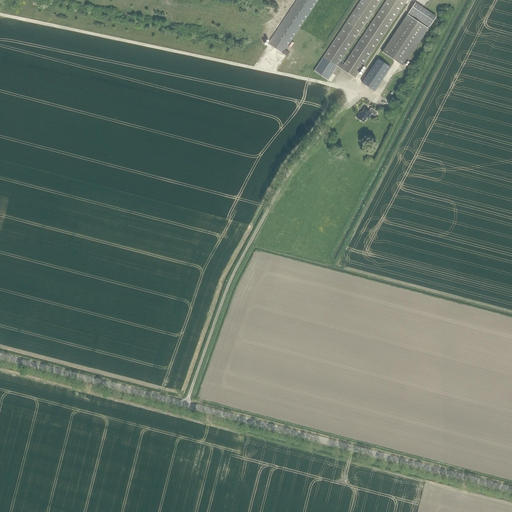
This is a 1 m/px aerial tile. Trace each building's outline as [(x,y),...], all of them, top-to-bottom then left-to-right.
[(297,0),(269,44),(286,56),(289,52),(284,49),(317,0),(297,0)] [(387,0),(344,66),(340,63),(381,0),(362,0),(324,58),(323,57),(314,71),(328,81),(337,66),(355,79),(407,1),(405,0),(387,0)] [(428,28),(436,17),(415,3),(408,13),(428,28)] [(403,67),(413,52),(428,29),(407,15),(382,53),(403,67)] [(375,91),(391,67),(378,58),(362,82),(375,91)] [(375,117),(378,113),(371,109),(369,112),(364,109),(362,113),(361,112),(357,118),(363,123),(367,117),(368,118),(371,114),(375,117)]
